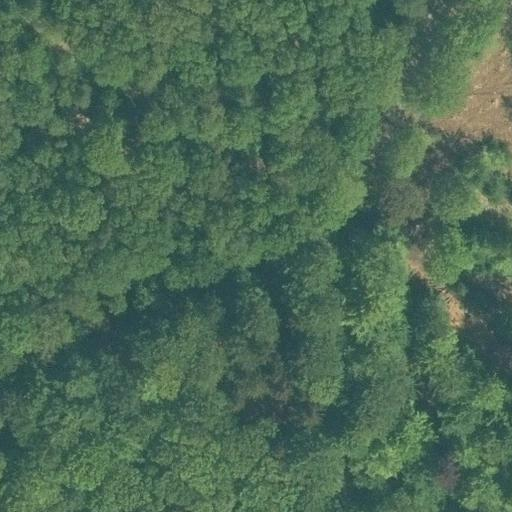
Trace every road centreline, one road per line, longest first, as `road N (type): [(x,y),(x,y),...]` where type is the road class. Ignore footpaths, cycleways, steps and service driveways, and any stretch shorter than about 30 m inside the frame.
road 1 (track): [(13,0),(345,213),(511,289)]
road 2 (unclassified): [(322,511),(345,213),(434,0)]
road 3 (track): [(0,364),(222,265),(306,189)]
road 4 (track): [(230,145),(227,0)]
